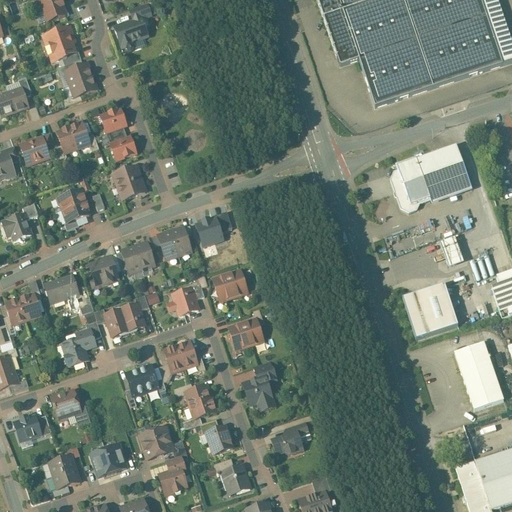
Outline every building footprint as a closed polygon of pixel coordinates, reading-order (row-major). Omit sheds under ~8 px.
[(59,0),(39,0),(48,23),(65,17),(62,8),(63,7),(61,2),(60,2),(59,0)] [(378,0),(316,0),(323,19),(378,0)] [(478,0),(378,0),(323,19),(339,68),(359,61),(374,109),(501,65),(478,0)] [(146,5),(129,11),(133,23),(140,20),(141,21),(150,17),(146,5)] [(133,23),(114,29),(121,51),(124,53),(127,53),(130,52),(133,50),(133,46),(132,44),(145,39),(142,30),(144,30),(141,21),(140,20),(133,23)] [(69,28),(42,38),(46,47),(49,46),(52,55),(52,56),(55,55),(58,62),(62,61),(76,56),(75,54),(71,43),(69,43),(67,39),(72,37),(69,28)] [(76,56),(62,61),(64,67),(73,64),(81,61),(78,53),(75,54),(76,56)] [(62,61),(58,62),(55,55),(52,56),(52,55),(48,57),(51,65),(58,63),(60,69),(64,67),(62,61)] [(60,69),(56,70),(59,78),(66,75),(65,73),(75,70),(73,64),(64,67),(60,69)] [(75,70),(65,73),(66,75),(70,86),(89,79),(87,73),(89,73),(86,65),(75,70)] [(89,79),(70,86),(74,99),(96,92),(93,85),(92,85),(89,79)] [(31,97),(25,80),(18,82),(20,90),(21,90),(25,99),(31,97)] [(20,90),(8,94),(15,114),(28,109),(25,99),(21,90),(20,90)] [(0,97),(0,116),(1,119),(15,114),(8,94),(0,97)] [(120,111),(104,117),(106,122),(102,123),(106,134),(123,128),(125,128),(123,122),(125,119),(124,117),(121,115),(120,111)] [(82,125),(69,129),(77,151),(89,147),(89,146),(87,138),(82,125)] [(123,128),(106,134),(108,140),(125,134),(123,128)] [(69,129),(68,130),(68,129),(62,131),(62,132),(56,134),(61,147),(64,155),(65,155),(77,151),(69,129)] [(125,134),(108,140),(110,146),(127,140),(125,134)] [(50,136),(41,139),(41,140),(45,152),(46,152),(54,149),(50,136)] [(93,136),(87,138),(89,146),(89,147),(91,154),(98,151),(93,136)] [(110,146),(114,157),(118,156),(119,161),(135,156),(134,151),(135,148),(135,146),(131,145),(129,139),(127,140),(110,146)] [(41,140),(20,148),(27,167),(49,160),(46,152),(45,152),(41,140)] [(413,158),(395,166),(398,173),(394,175),(390,182),(400,210),(407,214),(416,211),(419,203),(470,186),(456,146),(414,160),(413,158)] [(64,155),(61,147),(55,150),(60,166),(63,165),(66,159),(65,155),(64,155)] [(13,149),(0,153),(2,157),(7,155),(10,165),(18,162),(13,149)] [(2,157),(0,157),(0,179),(4,178),(6,181),(15,178),(10,165),(7,155),(2,157)] [(126,165),(111,171),(113,176),(128,171),(126,165)] [(128,171),(113,176),(118,189),(140,181),(137,172),(135,172),(134,169),(128,171)] [(86,180),(79,182),(83,193),(90,191),(86,180)] [(140,181),(118,189),(122,202),(145,194),(140,181)] [(81,191),(58,199),(62,212),(86,204),(81,191)] [(104,210),(99,196),(92,198),(97,212),(104,210)] [(86,204),(62,212),(66,225),(67,225),(76,222),(89,217),(87,211),(88,211),(86,204)] [(34,206),(22,210),(24,216),(24,215),(27,221),(38,217),(34,206)] [(214,218),(215,221),(216,220),(220,235),(232,231),(227,213),(214,218)] [(24,216),(6,222),(6,223),(5,223),(10,238),(12,237),(14,243),(19,242),(22,244),(24,243),(25,240),(25,239),(31,237),(27,226),(28,226),(27,221),(24,215),(24,216)] [(95,218),(80,221),(81,229),(96,226),(95,218)] [(203,225),(196,227),(203,248),(223,242),(220,235),(216,220),(215,221),(209,223),(208,221),(202,223),(203,225)] [(76,222),(67,225),(66,225),(64,226),(66,233),(78,228),(76,222)] [(191,253),(183,229),(182,230),(183,231),(171,235),(177,256),(189,251),(190,253),(191,253)] [(171,235),(158,239),(158,238),(157,238),(165,261),(165,260),(177,256),(171,235)] [(454,238),(438,243),(447,269),(462,263),(454,238)] [(146,246),(134,250),(141,270),(153,266),(154,268),(146,244),(146,246)] [(134,250),(122,254),(121,252),(121,253),(121,254),(127,271),(128,276),(129,276),(128,274),(133,273),(141,270),(134,250)] [(121,254),(115,256),(121,272),(127,271),(121,254)] [(115,256),(110,258),(115,275),(121,273),(121,272),(115,256)] [(104,262),(89,267),(96,289),(104,286),(104,288),(112,286),(111,284),(118,281),(115,275),(110,258),(103,260),(104,262)] [(141,270),(133,273),(135,280),(144,278),(141,270)] [(511,271),(496,277),(498,285),(506,311),(508,316),(511,315),(511,271)] [(240,273),(212,282),(219,304),(247,295),(240,273)] [(72,278),(46,287),(52,305),(78,296),(72,278)] [(37,281),(30,284),(33,294),(40,291),(37,281)] [(506,311),(498,285),(490,288),(499,313),(506,311)] [(200,286),(190,289),(190,291),(191,291),(194,300),(196,301),(204,299),(200,286)] [(443,288),(403,301),(416,340),(455,327),(443,288)] [(196,301),(194,300),(191,291),(190,291),(183,293),(181,292),(180,295),(172,297),(179,318),(187,315),(189,317),(190,314),(198,312),(195,303),(196,301)] [(39,293),(31,296),(32,297),(33,297),(37,309),(38,308),(36,302),(41,301),(39,293)] [(32,297),(22,301),(22,300),(17,301),(18,301),(25,323),(34,320),(33,317),(35,313),(34,312),(38,311),(37,309),(33,297),(32,297)] [(144,298),(134,301),(136,306),(137,306),(139,313),(148,310),(144,298)] [(17,301),(5,305),(9,318),(12,327),(13,327),(25,323),(18,301),(17,301)] [(89,301),(78,305),(82,317),(93,313),(89,301)] [(136,306),(121,312),(128,335),(136,332),(138,330),(144,328),(139,313),(137,306),(136,306)] [(103,311),(93,314),(96,323),(97,326),(106,323),(104,317),(105,317),(103,311)] [(105,317),(104,317),(106,323),(111,339),(118,336),(121,338),(128,335),(121,312),(105,317)] [(9,318),(3,320),(6,327),(9,337),(15,335),(13,327),(12,327),(9,318)] [(256,321),(228,330),(235,352),(263,343),(256,321)] [(96,323),(85,327),(87,333),(90,332),(93,341),(101,338),(97,326),(96,323)] [(6,327),(0,329),(0,347),(11,344),(9,337),(6,327)] [(87,333),(76,336),(77,341),(68,344),(61,347),(62,347),(66,359),(65,361),(66,366),(69,367),(69,369),(87,362),(84,352),(95,348),(93,341),(90,332),(87,333)] [(75,335),(66,339),(68,344),(77,341),(76,336),(75,335)] [(485,341),(456,350),(476,410),(505,400),(485,341)] [(189,344),(177,348),(184,370),(196,366),(197,366),(194,357),(189,344)] [(177,348),(163,353),(168,366),(171,376),(172,376),(178,374),(177,373),(184,370),(177,348)] [(15,350),(6,353),(8,359),(9,359),(9,361),(17,358),(15,350)] [(205,372),(199,355),(194,357),(197,366),(196,366),(199,374),(205,372)] [(8,359),(0,361),(0,376),(13,372),(9,361),(9,359),(8,359)] [(270,363),(253,369),(257,381),(264,379),(266,384),(276,381),(270,363)] [(168,366),(158,370),(161,381),(163,385),(169,383),(172,377),(172,376),(171,376),(168,366)] [(151,367),(138,372),(145,394),(158,390),(156,382),(151,367)] [(13,372),(0,376),(0,391),(9,389),(18,386),(17,385),(13,372)] [(138,372),(125,376),(130,391),(132,399),(133,398),(145,394),(138,372)] [(257,381),(242,386),(249,407),(257,405),(260,413),(269,410),(266,401),(271,400),(266,384),(264,379),(257,381)] [(163,385),(161,381),(156,382),(158,390),(159,394),(165,392),(163,385)] [(26,382),(17,385),(18,386),(9,389),(11,395),(28,390),(26,382)] [(190,386),(173,392),(176,398),(185,395),(192,392),(190,386)] [(192,392),(185,395),(189,408),(211,401),(211,400),(209,401),(205,388),(192,392)] [(132,399),(130,391),(124,393),(130,410),(136,408),(133,398),(132,399)] [(70,394),(59,398),(58,397),(53,399),(52,400),(51,400),(58,421),(59,421),(62,422),(67,420),(68,418),(74,416),(80,414),(78,410),(77,406),(74,407),(70,394)] [(211,401),(189,408),(193,422),(216,414),(211,401)] [(80,414),(74,416),(78,429),(90,425),(85,408),(78,410),(80,414)] [(21,423),(14,425),(20,444),(41,437),(35,418),(27,420),(27,419),(20,421),(21,423)] [(189,422),(182,424),(185,432),(191,430),(189,422)] [(216,422),(199,427),(202,438),(206,436),(219,431),(216,422)] [(304,425),(287,430),(289,437),(296,435),(296,436),(306,433),(304,425)] [(165,429),(152,434),(160,457),(172,453),(173,453),(171,447),(165,429)] [(219,431),(206,436),(213,456),(232,450),(225,429),(219,431)] [(152,434),(139,438),(147,462),(160,457),(152,434)] [(289,437),(272,443),(276,456),(285,454),(285,455),(288,456),(292,455),(294,452),(293,451),(301,448),(296,436),(296,435),(289,437)] [(121,443),(89,454),(97,479),(129,468),(121,443)] [(182,443),(177,445),(179,451),(173,453),(172,453),(174,460),(181,458),(186,456),(182,443)] [(511,448),(457,466),(471,511),(492,511),(493,511),(511,505),(511,448)] [(71,458),(48,465),(49,466),(50,465),(54,478),(74,471),(70,459),(71,458)] [(174,460),(165,463),(169,475),(165,476),(165,475),(160,476),(162,483),(160,484),(164,494),(173,491),(174,495),(181,493),(180,491),(186,488),(183,477),(186,476),(181,458),(174,460)] [(231,461),(214,467),(217,478),(219,477),(218,477),(221,476),(221,475),(234,471),(231,461)] [(234,471),(221,475),(221,476),(227,493),(235,490),(236,495),(250,491),(242,468),(234,471)] [(74,471),(54,478),(58,491),(57,491),(80,484),(80,483),(78,484),(74,471)] [(325,478),(311,483),(315,497),(324,494),(330,492),(325,478)] [(315,497),(298,503),(301,511),(329,511),(324,494),(315,497)] [(146,511),(143,502),(120,510),(120,511),(146,511)]
